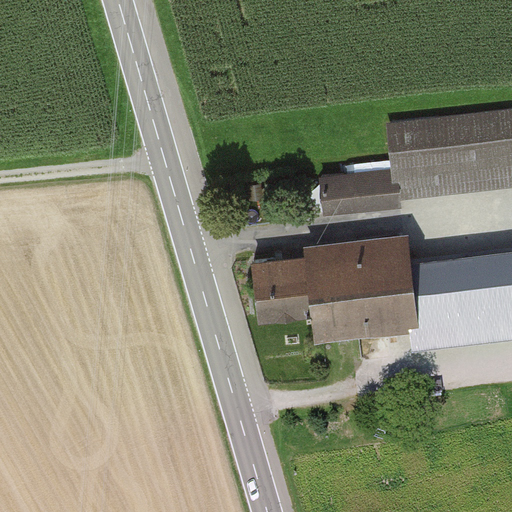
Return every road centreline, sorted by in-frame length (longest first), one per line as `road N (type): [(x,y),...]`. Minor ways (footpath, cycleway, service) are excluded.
road 1 (secondary): [(268,511),(118,0)]
road 2 (track): [(0,178),(166,163)]
